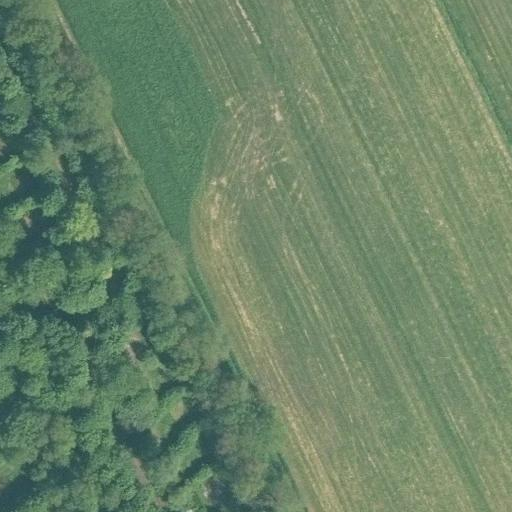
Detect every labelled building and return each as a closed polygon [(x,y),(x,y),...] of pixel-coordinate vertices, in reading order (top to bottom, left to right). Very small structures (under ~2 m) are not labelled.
[(9,170),(0,172),(0,187),(1,190),(14,185),(9,170)] [(36,210),(9,220),(15,235),(42,225),(36,210)] [(43,268),(52,286),(76,274),(68,257),(43,268)] [(119,358),(134,343),(119,328),(104,342),(119,358)] [(159,416),(173,431),(188,417),(174,402),(159,416)] [(188,483),(196,501),(217,492),(209,474),(188,483)]
